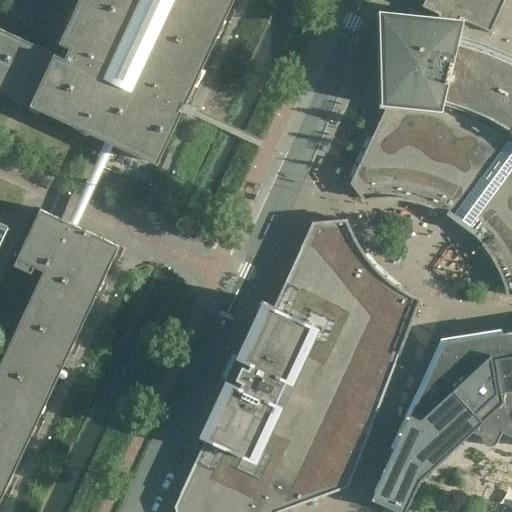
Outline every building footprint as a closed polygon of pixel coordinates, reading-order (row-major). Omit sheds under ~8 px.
[(78,0),(74,9),(58,42),(69,47),(64,58),(0,28),(0,90),(156,164),(232,0),(78,0)] [(511,0),(424,0),(422,6),(424,7),(423,18),(376,13),(378,106),(386,107),(351,181),(350,183),(363,201),(370,199),(372,199),(386,199),(388,198),(401,199),(403,200),(417,202),(419,203),(431,207),(433,208),(445,214),(447,215),(462,226),(470,232),(472,234),(481,243),(482,245),(490,256),(491,258),(498,269),(499,271),(503,284),(504,286),(507,297),(511,295),(511,0)] [(0,500),(68,354),(119,246),(41,209),(18,259),(43,271),(0,363),(0,500)] [(394,364),(417,306),(415,306),(418,300),(412,297),(413,296),(411,295),(411,296),(399,288),(398,287),(397,287),(386,279),(385,277),(385,278),(374,268),(375,268),(373,266),(373,267),(364,256),(364,255),(363,254),(355,242),(356,242),(355,240),(355,241),(348,228),(349,228),(348,226),(347,226),(345,221),(338,221),(338,220),(312,222),(274,306),(262,300),(199,434),(207,437),(174,507),(176,511),(276,511),(348,486),(378,406),(382,407),(384,402),(382,401),(385,392),(384,392),(389,378),(391,379),(394,370),(396,371),(399,365),(394,364)] [(9,228),(0,224),(0,244),(7,229),(8,229),(9,228)] [(511,511),(511,331),(444,342),(371,498),(400,511),(403,511),(419,479),(472,431),(483,436),(483,437),(482,438),(482,439),(482,440),(483,440),(483,441),(483,442),(483,443),(484,443),(484,444),(485,444),(485,445),(486,445),(487,446),(488,446),(489,446),(490,446),(491,446),(492,446),(493,446),(493,445),(494,445),(495,444),(496,443),(496,442),(498,438),(501,432),(511,436),(511,511)]
